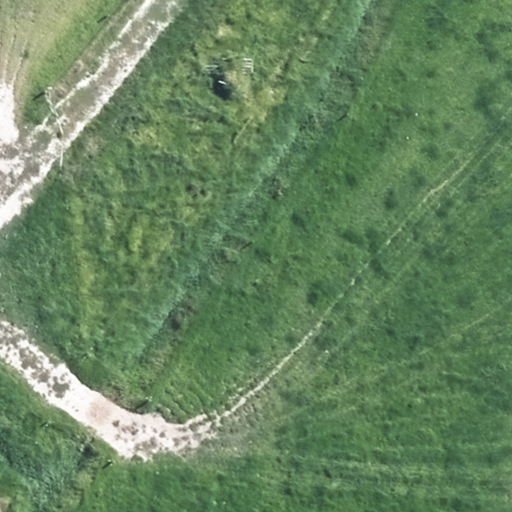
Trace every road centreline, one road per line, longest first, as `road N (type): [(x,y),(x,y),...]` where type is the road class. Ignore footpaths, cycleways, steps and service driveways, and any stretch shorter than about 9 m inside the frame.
road 1 (track): [(176,0),(19,194),(0,206)]
road 2 (track): [(174,459),(0,340)]
